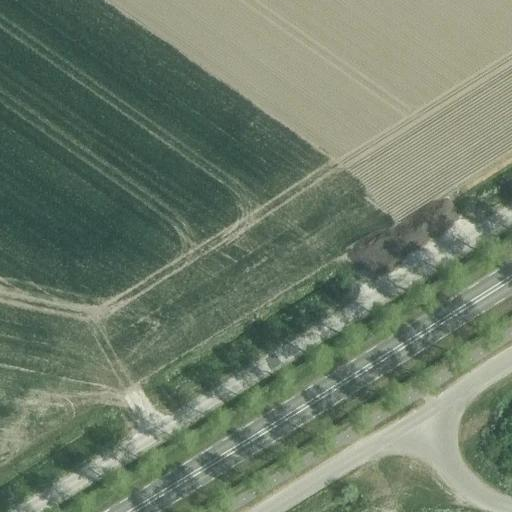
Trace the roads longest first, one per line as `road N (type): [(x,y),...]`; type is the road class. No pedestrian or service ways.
road 1 (unclassified): [(16,511),(511,209)]
road 2 (primary): [(133,511),(511,276)]
road 3 (unclassified): [(416,420),(261,511)]
road 4 (unclassified): [(511,509),(459,483),(416,420)]
